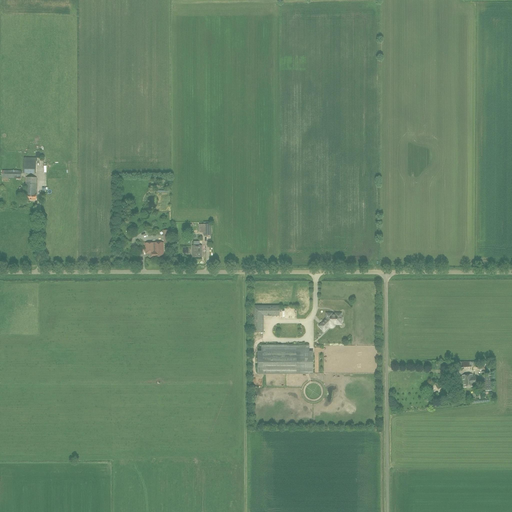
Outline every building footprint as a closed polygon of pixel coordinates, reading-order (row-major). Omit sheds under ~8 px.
[(24,158),(23,173),(35,174),(36,159),(24,158)] [(37,195),(37,178),(26,178),(26,194),(25,194),(25,201),(37,201),(37,195)] [(194,241),(194,246),(192,246),(193,258),(202,258),(202,246),(200,246),(200,241),(194,241)] [(146,244),(146,252),(151,252),(151,258),(155,258),(163,258),(163,243),(146,244)] [(279,306),(253,306),(253,332),(263,332),(263,316),(279,316),(279,306)] [(327,314),(327,319),(319,326),(324,331),(331,324),(341,324),(341,322),(341,321),(342,320),(342,319),(342,318),(341,317),(341,314),(336,314),(336,316),(332,316),(332,314),(327,314)] [(258,352),(258,373),(313,373),(313,352),(309,352),(309,346),(262,346),(262,352),(258,352)] [(476,377),(473,377),(472,375),(462,376),(464,388),(466,388),(467,388),(471,388),(471,387),(473,387),(473,386),(476,386),(476,377)]
